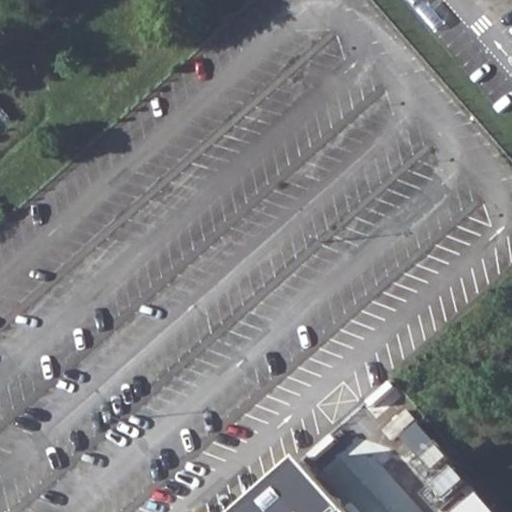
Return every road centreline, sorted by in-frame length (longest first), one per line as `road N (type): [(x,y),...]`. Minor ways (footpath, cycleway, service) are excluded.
road 1 (unknown): [(0,285),(81,202),(266,48),(297,32),(323,37),(459,178)]
road 2 (unknown): [(0,504),(413,127)]
road 3 (unknown): [(89,511),(459,178)]
road 4 (unknown): [(0,394),(358,69)]
road 5 (unknown): [(459,178),(501,233),(488,266),(208,511)]
